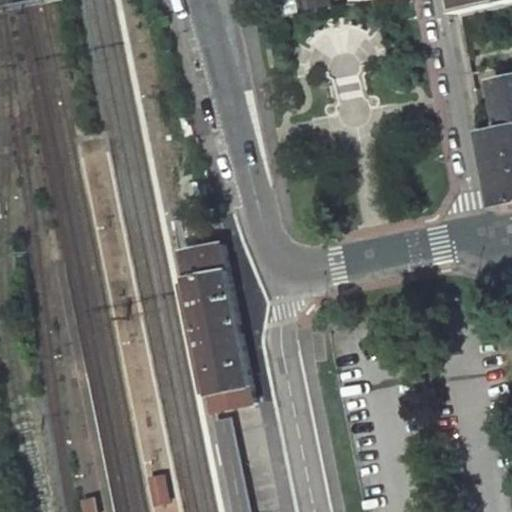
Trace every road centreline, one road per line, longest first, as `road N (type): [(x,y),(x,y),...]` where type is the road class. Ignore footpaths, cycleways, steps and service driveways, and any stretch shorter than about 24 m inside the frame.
road 1 (unclassified): [(203,0),(270,243),(285,271)]
road 2 (unclassified): [(285,271),(277,300),(315,511)]
road 3 (residential): [(482,233),(436,0)]
road 4 (unclassified): [(285,271),(482,233)]
